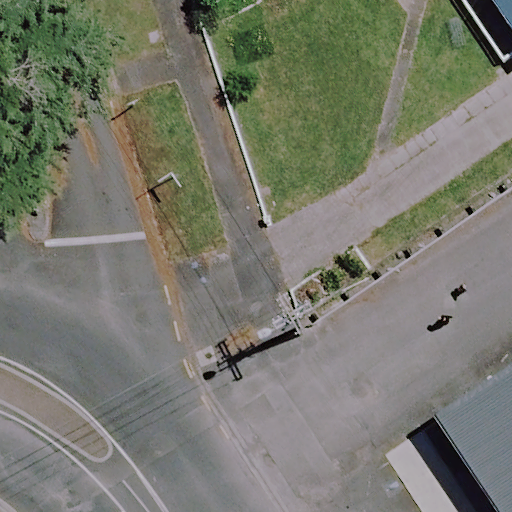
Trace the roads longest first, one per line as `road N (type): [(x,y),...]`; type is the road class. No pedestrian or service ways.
road 1 (residential): [(0,279),(10,250),(16,156),(0,58)]
road 2 (residential): [(150,511),(118,466),(48,406),(0,388)]
